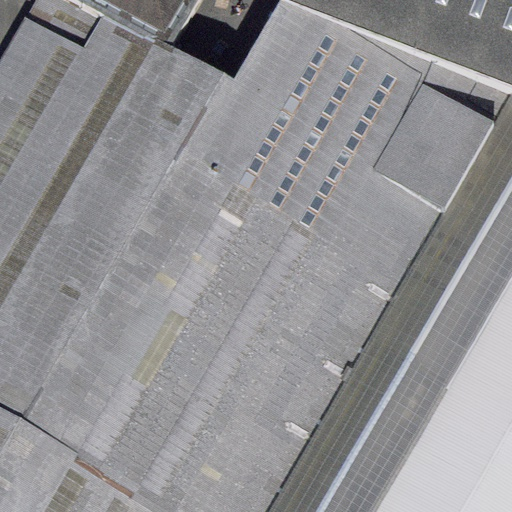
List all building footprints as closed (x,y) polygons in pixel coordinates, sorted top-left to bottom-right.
[(161,52),(60,0),(48,0),(0,85),(0,511),(306,511),(511,179),(511,102),(285,18),(240,86),(161,52)] [(60,0),(161,52),(201,0),(60,0)] [(511,0),(291,0),(285,18),(511,102),(511,0)] [(511,179),(306,511),(377,511),(511,282),(511,179)] [(511,511),(511,282),(377,511),(511,511)]
